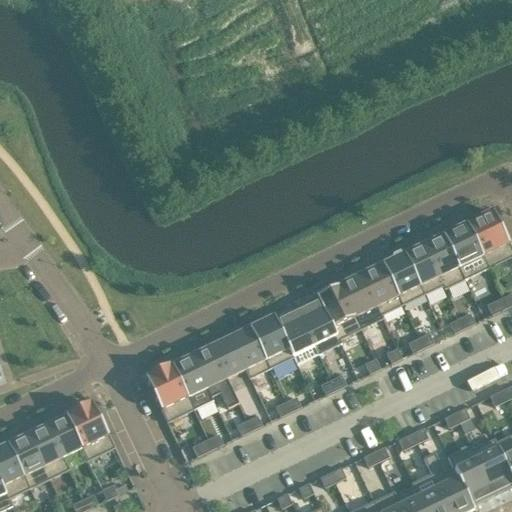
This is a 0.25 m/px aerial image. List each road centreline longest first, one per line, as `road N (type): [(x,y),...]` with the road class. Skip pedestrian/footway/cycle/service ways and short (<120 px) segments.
road 1 (residential): [(102,363),(480,181),(496,185),(511,216)]
road 2 (residential): [(102,363),(0,207)]
road 3 (residential): [(173,511),(102,363)]
